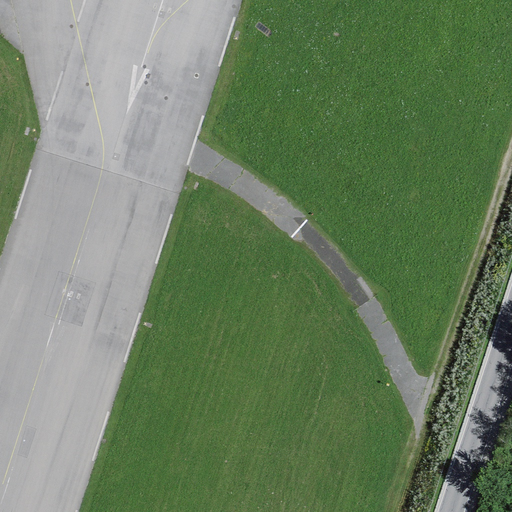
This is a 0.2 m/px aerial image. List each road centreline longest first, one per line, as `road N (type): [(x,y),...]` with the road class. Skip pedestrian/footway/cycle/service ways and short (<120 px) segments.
road 1 (track): [(394,511),(511,150)]
road 2 (tertiary): [(450,511),(511,321)]
